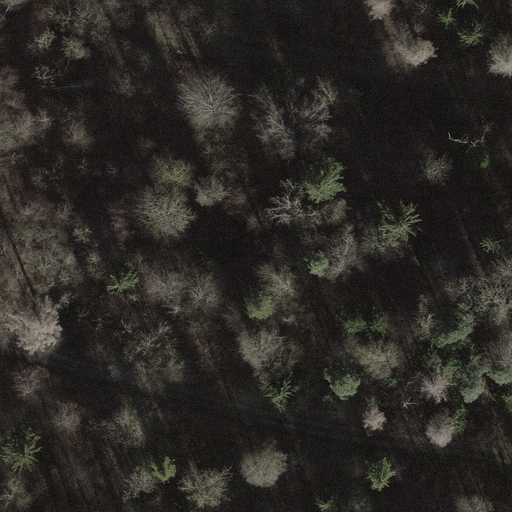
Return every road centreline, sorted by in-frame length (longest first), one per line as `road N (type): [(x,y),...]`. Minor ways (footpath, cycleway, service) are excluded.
road 1 (track): [(0,343),(226,406),(511,457)]
road 2 (track): [(77,0),(185,40),(511,87)]
